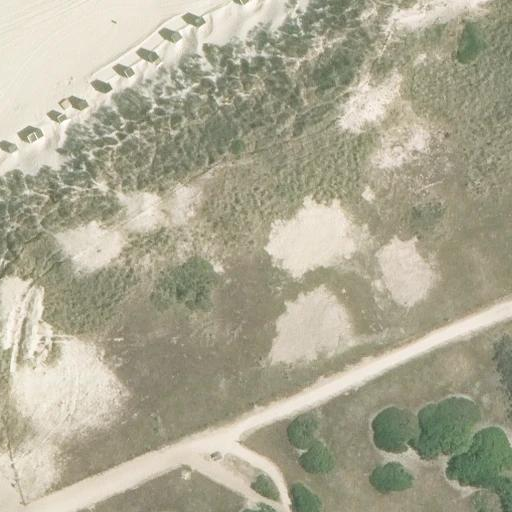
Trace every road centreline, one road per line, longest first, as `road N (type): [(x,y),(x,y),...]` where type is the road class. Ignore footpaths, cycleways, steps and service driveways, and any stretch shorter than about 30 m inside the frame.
road 1 (track): [(220,437),(511,307)]
road 2 (track): [(43,511),(173,455)]
